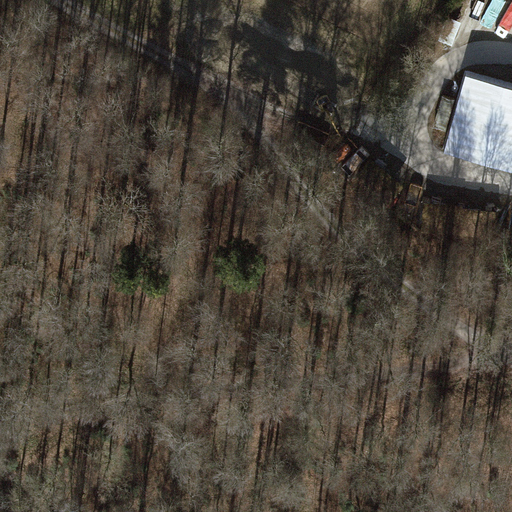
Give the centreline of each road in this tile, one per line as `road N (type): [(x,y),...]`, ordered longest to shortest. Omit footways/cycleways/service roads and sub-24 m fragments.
road 1 (track): [(511,347),(403,293),(341,238),(206,76),(58,0)]
road 2 (track): [(511,355),(174,399),(0,407)]
